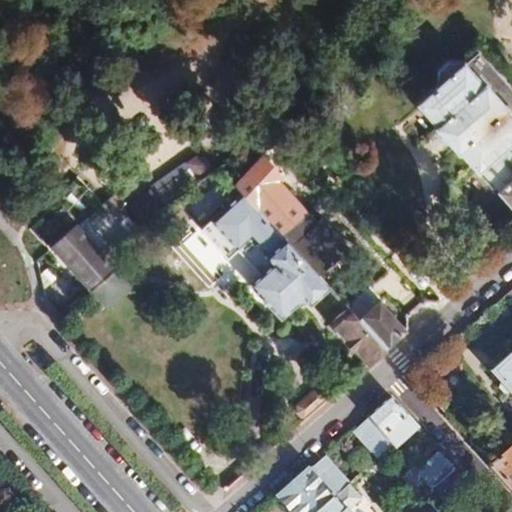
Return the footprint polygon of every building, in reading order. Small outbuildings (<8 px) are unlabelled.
[(432,82),(411,101),(431,124),(428,126),(452,152),(454,150),(473,172),(478,168),(511,206),(511,113),(504,105),(506,102),(483,75),(480,77),(460,55),(458,57),(456,55),(443,54),(430,65),(430,80),(432,82)] [(238,181),(242,186),(284,233),(308,211),(279,178),(284,173),(266,151),(240,179),(238,181)] [(226,254),(235,247),(255,270),(246,278),(277,315),(301,294),(308,302),(329,284),(317,271),(284,233),(242,186),(199,224),(226,254)] [(74,223),(51,244),(90,287),(121,258),(110,245),(102,252),(76,222),(74,223)] [(77,296),(70,267),(44,274),(51,303),(77,296)] [(367,297),(352,311),(383,346),(403,328),(379,300),(374,305),(367,297)] [(345,336),(342,339),(352,349),(356,348),(367,361),(383,346),(352,311),(351,309),(334,323),(345,336)] [(511,350),(488,371),(511,396),(511,350)] [(311,392),(298,404),(296,414),(301,420),(321,402),(326,398),(320,392),(311,392)] [(388,397),(366,417),(392,445),(395,448),(416,429),(388,397)] [(366,417),(352,429),(377,458),(392,445),(366,417)] [(511,443),(489,464),(511,489),(511,443)] [(439,454),(433,460),(433,466),(438,472),(448,464),(439,454)] [(322,456),(277,496),(291,511),(315,511),(347,485),(322,456)] [(359,500),(347,485),(315,511),(345,511),(359,500)]
